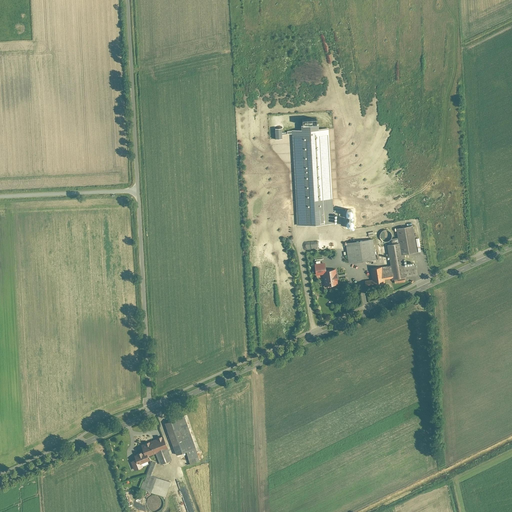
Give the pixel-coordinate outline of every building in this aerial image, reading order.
[(395,231),(398,244),(386,247),(390,267),(369,269),(370,280),(364,281),(365,288),(384,286),(384,281),(392,280),(392,281),(415,277),(413,266),(403,268),(401,256),(416,253),(411,227),(395,231)] [(378,238),(380,242),(383,244),(387,244),(390,242),(391,239),(391,236),(389,233),(386,231),(382,232),(380,234),(378,238)] [(344,244),(347,264),(375,261),(372,240),(344,244)] [(312,264),(314,276),(321,275),(323,288),(336,286),(334,265),(324,266),(324,263),(312,264)] [(349,278),(351,286),(359,284),(357,276),(349,278)] [(164,424),(175,456),(194,450),(183,418),(164,424)] [(131,457),(132,461),(129,463),(133,472),(141,468),(140,465),(148,461),(146,457),(154,454),(159,466),(171,461),(161,438),(140,446),(142,452),(131,457)] [(170,484),(152,477),(156,465),(150,463),(140,489),(146,491),(164,498),(170,484)] [(146,503),(146,505),(147,510),(149,511),(158,511),(160,511),(162,509),(163,506),(162,501),(159,498),(154,496),(150,498),(148,500),(146,503)]
